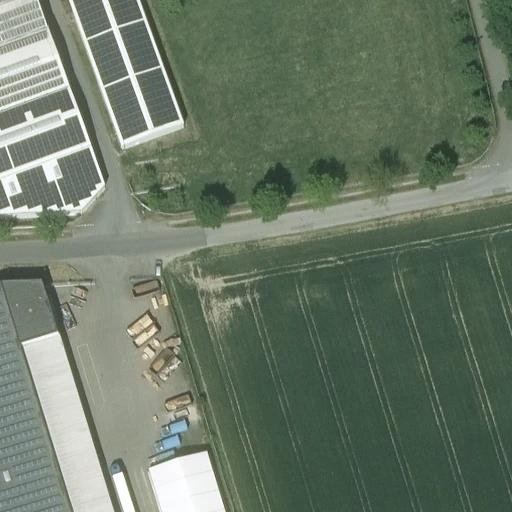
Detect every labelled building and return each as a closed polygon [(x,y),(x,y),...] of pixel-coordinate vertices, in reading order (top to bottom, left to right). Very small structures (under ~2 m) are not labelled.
[(0,0),(0,119),(71,94),(35,0),(0,0)] [(137,0),(66,0),(122,151),(184,128),(137,0)] [(71,94),(0,119),(0,187),(93,153),(71,94)] [(93,153),(0,187),(0,220),(82,216),(105,191),(93,153)] [(0,511),(68,511),(20,353),(58,341),(42,289),(1,290),(1,291),(0,290),(0,511)] [(223,511),(206,457),(148,473),(159,511),(223,511)]
